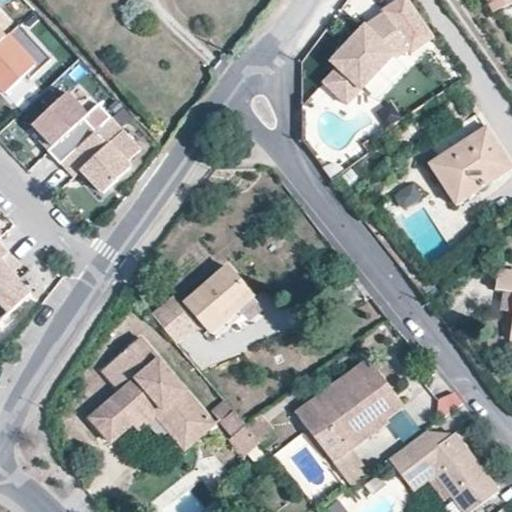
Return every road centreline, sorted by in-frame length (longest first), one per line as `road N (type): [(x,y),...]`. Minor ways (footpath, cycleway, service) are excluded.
road 1 (residential): [(235,85),(511,436)]
road 2 (residential): [(94,279),(235,85)]
road 3 (residential): [(0,427),(94,279)]
road 4 (residential): [(94,279),(0,174)]
